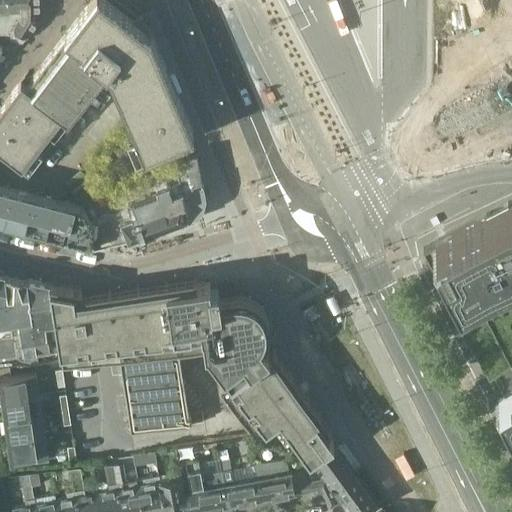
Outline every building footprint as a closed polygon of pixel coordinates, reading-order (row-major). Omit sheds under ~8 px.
[(0,0),(0,37),(10,38),(9,0),(0,0)] [(39,0),(9,0),(10,38),(22,41),(40,18),(39,0)] [(27,85),(26,86),(68,119),(107,69),(108,69),(123,103),(145,155),(194,134),(172,82),(150,32),(149,33),(105,0),(91,0),(27,85)] [(0,107),(0,148),(28,171),(68,119),(26,86),(27,85),(21,81),(0,107)] [(203,182),(197,152),(177,156),(177,158),(183,186),(203,182)] [(83,162),(91,173),(103,164),(95,153),(83,162)] [(88,178),(73,190),(82,201),(83,205),(84,205),(93,224),(92,244),(92,246),(92,247),(103,244),(103,247),(105,246),(105,244),(127,239),(128,242),(129,243),(130,242),(130,241),(147,235),(147,233),(158,229),(187,218),(187,219),(189,218),(189,217),(183,186),(177,158),(174,157),(139,181),(115,197),(98,173),(90,178),(89,179),(88,178)] [(203,182),(183,186),(189,217),(199,212),(202,208),(205,196),(203,182)] [(0,220),(3,222),(7,206),(12,187),(0,183),(0,220)] [(7,206),(3,222),(18,225),(24,227),(28,212),(33,192),(12,187),(7,206)] [(28,212),(24,227),(28,228),(31,229),(45,232),(49,217),(54,198),(33,192),(28,212)] [(49,217),(45,232),(59,236),(73,239),(92,244),(93,224),(84,205),(83,205),(64,200),(54,198),(49,217)] [(511,201),(508,204),(491,213),(491,212),(486,214),(486,215),(440,238),(423,247),(438,276),(439,275),(443,284),(442,284),(479,355),(490,349),(490,348),(498,344),(467,285),(511,265),(511,201)] [(5,274),(0,272),(0,357),(16,355),(13,333),(11,318),(10,311),(11,311),(5,274)] [(26,278),(5,274),(11,311),(10,311),(11,318),(13,333),(16,355),(21,359),(38,357),(36,346),(26,278)] [(93,363),(119,360),(130,433),(154,429),(190,424),(179,352),(184,351),(207,347),(210,351),(230,379),(219,387),(240,416),(254,436),(280,418),(310,459),(334,442),(326,431),(331,428),(273,348),(268,351),(267,350),(270,343),(274,332),(275,322),(272,312),(268,303),(261,296),(259,295),(252,291),(243,288),(233,289),(233,288),(218,286),(218,285),(211,286),(210,281),(198,283),(197,277),(172,280),(142,285),(108,290),(105,291),(86,294),(83,294),(82,294),(82,289),(82,288),(49,283),(62,367),(93,363)] [(26,278),(36,346),(58,343),(54,320),(49,283),(26,278)] [(65,385),(62,368),(56,369),(58,386),(65,385)] [(0,377),(0,385),(2,398),(39,393),(36,372),(0,377)] [(511,388),(504,393),(498,397),(508,416),(507,416),(511,425),(511,388)] [(2,398),(5,419),(42,414),(39,393),(2,398)] [(59,395),(62,411),(69,410),(66,394),(59,395)] [(62,411),(64,427),(71,426),(69,410),(62,411)] [(5,419),(8,439),(44,434),(42,414),(5,419)] [(8,439),(11,460),(12,465),(48,460),(44,434),(8,439)] [(67,447),(70,463),(77,462),(74,446),(67,447)] [(337,449),(335,446),(318,458),(327,470),(323,473),(326,478),(309,481),(310,490),(321,488),(324,494),(333,487),(334,490),(355,475),(351,468),(352,467),(339,448),(337,449)] [(144,461),(149,460),(153,459),(151,451),(148,452),(142,453),(144,461)] [(220,460),(224,484),(229,505),(261,499),(257,478),(233,482),(229,458),(220,460)] [(191,490),(184,491),(188,511),(190,511),(229,505),(224,484),(202,488),(196,459),(186,461),(191,490)] [(125,476),(123,463),(115,464),(117,478),(125,476)] [(110,490),(97,492),(100,511),(123,511),(118,482),(117,478),(115,464),(105,465),(108,484),(110,490)] [(100,511),(97,492),(86,494),(80,468),(71,469),(73,481),(75,490),(78,511),(100,511)] [(71,469),(63,470),(65,482),(73,481),(71,469)] [(256,472),(257,478),(261,499),(310,490),(309,481),(294,484),(291,472),(267,476),(265,470),(256,472)] [(160,474),(161,479),(159,480),(165,511),(188,511),(184,491),(183,492),(179,471),(160,474)] [(38,473),(29,474),(32,485),(40,484),(38,473)] [(36,511),(34,498),(32,485),(29,474),(20,475),(26,505),(13,508),(14,511),(36,511)] [(165,511),(159,480),(161,479),(160,474),(138,478),(144,511),(165,511)] [(350,503),(356,511),(360,511),(369,507),(375,502),(373,499),(375,498),(361,479),(359,480),(355,475),(334,490),(333,487),(324,494),(330,507),(337,503),(336,501),(340,498),(346,506),(350,503)] [(144,511),(138,478),(118,482),(123,511),(144,511)] [(68,497),(56,500),(58,511),(78,511),(75,490),(67,492),(68,497)] [(58,511),(56,500),(44,502),(43,496),(34,498),(36,511),(58,511)]
